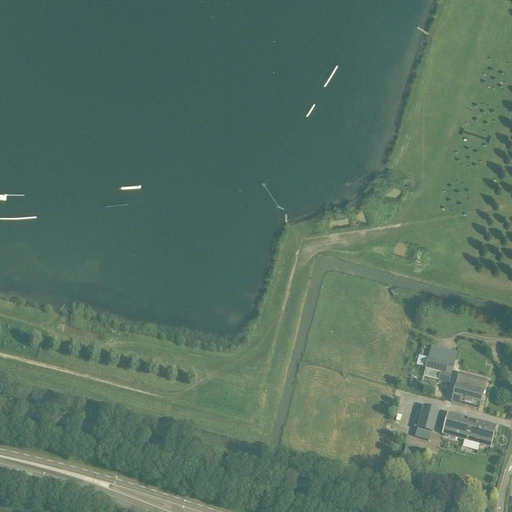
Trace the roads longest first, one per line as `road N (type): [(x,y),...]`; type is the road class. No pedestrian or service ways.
road 1 (unclassified): [(386,511),(0,409)]
road 2 (secondary): [(196,511),(0,459)]
